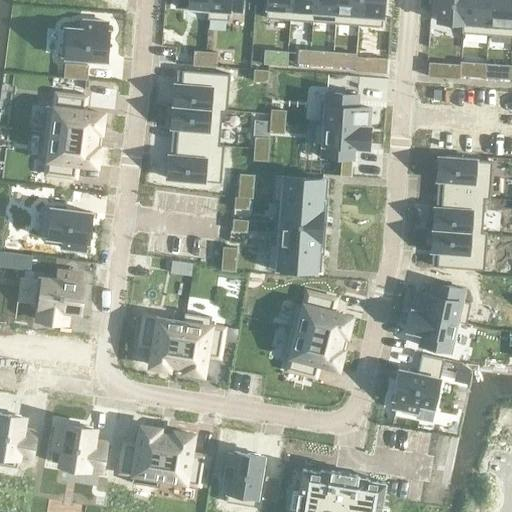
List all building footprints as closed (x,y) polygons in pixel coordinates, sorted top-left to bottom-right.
[(70,0),(70,9),(93,10),(93,0),(70,0)] [(175,0),(175,8),(189,9),(208,11),(209,11),(209,0),(175,0)] [(208,11),(207,18),(229,20),(229,12),(242,13),(242,0),(209,0),(209,11),(208,11)] [(267,0),(266,18),(290,20),(291,0),(267,0)] [(291,0),(290,20),(313,21),(314,0),(291,0)] [(314,0),(313,21),(336,23),(337,0),(314,0)] [(337,0),(336,23),(358,25),(360,0),(337,0)] [(360,0),(358,25),(382,26),(383,0),(360,0)] [(430,0),(431,1),(439,1),(438,21),(463,23),(464,23),(465,0),(430,0)] [(463,23),(462,33),(488,34),(490,0),(465,0),(464,23),(463,23)] [(511,0),(490,0),(488,34),(511,36),(511,0)] [(64,27),(61,56),(64,57),(64,59),(108,62),(109,30),(107,30),(108,19),(82,17),(82,26),(67,25),(66,27),(64,27)] [(299,49),(298,63),(310,64),(311,50),(299,49)] [(265,50),(264,64),(275,65),(276,50),(265,50)] [(276,50),(275,65),(287,65),(288,51),(276,50)] [(311,50),(310,64),(321,65),(322,51),(311,50)] [(195,51),(194,65),(205,65),(206,51),(195,51)] [(206,51),(205,65),(217,66),(218,52),(206,51)] [(322,51),(321,65),(332,66),(333,52),(322,51)] [(333,52),(332,66),(344,67),(345,53),(333,52)] [(345,53),(344,67),(355,68),(356,56),(356,53),(345,53)] [(355,68),(355,71),(367,71),(368,57),(356,56),(355,68)] [(461,64),(460,76),(485,78),(486,63),(461,61),(461,64)] [(66,63),(64,77),(87,78),(88,65),(66,63)] [(486,63),(485,78),(510,80),(511,65),(486,63)] [(449,64),(448,78),(460,79),(460,76),(461,64),(449,64)] [(254,69),(253,81),(267,82),(268,70),(254,69)] [(175,84),(173,106),(222,110),(222,111),(227,111),(230,74),(182,70),(181,85),(175,84)] [(306,88),(305,102),(316,103),(317,89),(306,88)] [(319,123),(319,124),(368,128),(368,127),(370,108),(357,107),(357,95),(327,92),(326,104),(321,104),(319,123)] [(46,106),(42,132),(95,139),(96,130),(100,131),(103,113),(83,110),(85,97),(57,94),(55,107),(46,106)] [(173,106),(172,127),(178,127),(177,142),(219,146),(222,111),(222,110),(173,106)] [(271,109),(271,120),(284,122),(285,110),(271,109)] [(271,120),(270,132),(284,133),(284,122),(271,120)] [(315,123),(313,144),(323,145),(322,157),(352,159),(353,147),(368,148),(370,127),(368,127),(368,128),(319,124),(319,123),(315,123)] [(42,132),(39,158),(49,159),(47,173),(75,176),(76,162),(96,164),(99,147),(94,146),(95,139),(42,132)] [(255,137),(254,148),(268,149),(269,138),(255,137)] [(169,155),(167,178),(221,182),(224,146),(219,146),(177,142),(175,156),(169,155)] [(254,148),(253,159),(267,160),(268,149),(254,148)] [(438,157),(437,180),(443,180),(442,194),(485,198),(485,199),(489,199),(492,161),(438,157)] [(240,174),(239,185),(253,186),(254,175),(240,174)] [(274,175),(272,200),(277,200),(277,199),(321,203),(321,201),(323,179),(274,175)] [(239,185),(238,196),(249,197),(252,197),(253,186),(239,185)] [(54,188),(52,201),(75,204),(76,191),(54,188)] [(435,208),(433,229),(482,233),(482,232),(485,199),(485,198),(442,194),(441,209),(435,208)] [(235,196),(234,208),(248,209),(249,197),(238,196),(235,196)] [(277,200),(275,222),(321,225),(323,202),(321,201),(321,203),(277,199),(277,200)] [(42,206),(38,236),(63,239),(62,247),(85,250),(86,242),(89,242),(93,213),(42,206)] [(234,219),(232,230),(246,232),(247,220),(234,219)] [(273,244),(273,245),(318,248),(318,249),(319,249),(321,225),(275,222),(273,244)] [(433,229),(431,251),(438,251),(436,267),(484,270),(487,232),(482,232),(482,233),(433,229)] [(269,243),(267,268),(316,272),(318,249),(318,248),(273,245),(273,244),(269,243)] [(223,246),(222,258),(236,259),(237,248),(223,246)] [(222,258),(221,270),(235,271),(236,259),(222,258)] [(173,260),(171,273),(191,275),(193,263),(173,260)] [(38,277),(34,306),(39,307),(37,320),(66,323),(68,310),(80,312),(84,282),(81,282),(82,274),(59,271),(58,279),(38,277)] [(418,291),(414,311),(457,321),(464,289),(434,282),(431,294),(418,291)] [(295,303),(288,328),(344,343),(351,317),(331,312),(335,299),(307,292),(304,305),(295,303)] [(412,311),(408,331),(422,334),(420,346),(450,352),(457,321),(414,311),(412,311)] [(185,321),(177,365),(185,366),(184,371),(202,374),(206,354),(219,356),(224,327),(210,325),(212,317),(185,313),(184,321),(185,321)] [(146,315),(141,343),(154,346),(151,365),(169,368),(170,363),(177,365),(185,321),(184,321),(146,315)] [(288,328),(282,353),(291,356),(288,369),(315,376),(318,363),(337,368),(344,343),(288,328)] [(422,354),(419,368),(441,372),(444,359),(422,354)] [(400,370),(393,399),(395,399),(394,408),(417,413),(419,404),(434,408),(440,378),(400,370)] [(0,464),(17,467),(18,458),(31,460),(36,432),(23,429),(25,417),(0,413),(0,464)] [(57,425),(54,448),(62,449),(59,465),(102,472),(107,443),(93,441),(96,429),(66,424),(66,426),(57,425)] [(125,444),(121,471),(134,473),(132,483),(159,487),(160,480),(161,478),(160,478),(166,435),(159,434),(159,429),(141,426),(138,446),(125,444)] [(166,435),(160,478),(161,478),(198,484),(203,456),(190,454),(193,435),(175,432),(175,436),(166,435)] [(226,452),(222,476),(230,477),(226,502),(256,507),(264,456),(234,452),(234,454),(226,452)] [(301,470),(294,511),(382,511),(387,483),(368,480),(368,478),(358,477),(358,475),(331,471),(331,473),(321,471),(321,473),(301,470)] [(267,476),(263,498),(277,501),(280,478),(267,476)]
